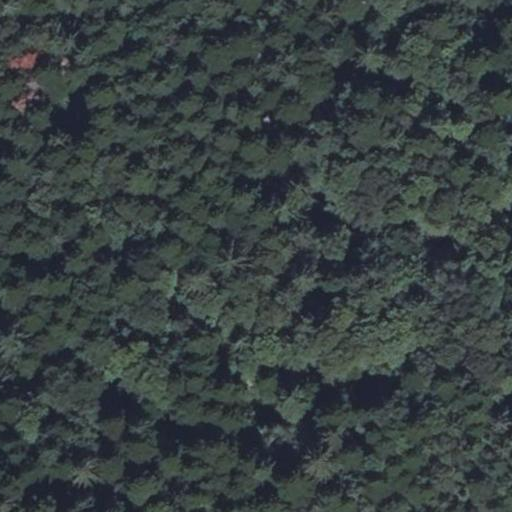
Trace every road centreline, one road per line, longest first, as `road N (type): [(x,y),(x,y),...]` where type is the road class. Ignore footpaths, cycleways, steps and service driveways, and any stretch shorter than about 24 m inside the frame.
road 1 (track): [(40,0),(87,149),(124,207),(150,273),(337,511)]
road 2 (track): [(275,0),(267,102),(292,225),(433,399),(461,511)]
road 3 (track): [(277,437),(136,397),(0,299)]
